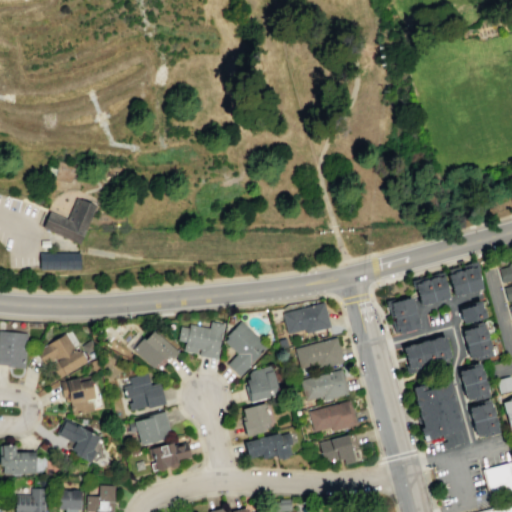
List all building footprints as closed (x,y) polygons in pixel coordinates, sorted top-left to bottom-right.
[(41,227),(78,243),(85,228),(94,205),(74,196),(65,218),(48,211),(41,227)] [(38,269),(79,268),(79,252),(38,253),(38,269)] [(476,261),(464,264),(465,268),(461,269),(461,270),(459,270),(459,269),(458,270),(457,266),(446,269),(447,274),(446,274),(452,296),(469,291),(470,292),(476,290),(476,289),(480,288),(476,270),(478,270),(476,261)] [(497,268),(506,266),(506,264),(509,263),(511,275),(511,279),(501,282),(497,268)] [(409,280),(421,277),(421,280),(426,279),(427,279),(427,278),(428,278),(427,275),(442,271),(444,278),(442,278),(447,297),(418,305),(414,288),(411,289),(409,280)] [(502,287),(511,284),(511,282),(511,298),(506,300),(502,287)] [(383,300),(389,299),(389,302),(410,296),(411,301),(412,300),(414,308),(412,308),(415,316),(415,315),(417,320),(416,320),(418,327),(413,329),(413,328),(402,331),(402,332),(397,334),(397,332),(393,333),(389,321),(392,320),(392,319),(393,319),(392,316),(391,317),(391,315),(388,316),(383,300)] [(471,302),(478,300),(480,308),(482,307),(484,317),(462,324),(458,309),(472,305),(471,302)] [(280,312),(322,301),(328,326),(304,333),(303,328),(285,333),(280,312)] [(176,339),(184,341),(182,350),(195,353),(196,348),(199,348),(197,355),(214,359),(222,323),(209,321),(207,328),(187,324),(186,328),(179,326),(176,339)] [(222,341),(235,353),(225,364),(237,375),(265,346),(239,321),(224,336),(226,337),(222,341)] [(466,325),(481,321),(483,328),(484,328),(487,337),(486,337),(486,338),(487,338),(490,347),(488,348),(491,355),(475,359),(474,357),(468,358),(465,348),(466,348),(464,340),(463,341),(461,335),(462,335),(461,330),(467,328),(466,325)] [(0,330),(25,332),(22,366),(0,364),(0,330)] [(131,349),(152,367),(160,358),(163,360),(167,355),(170,359),(176,352),(151,330),(143,339),(140,337),(131,349)] [(34,350),(41,363),(54,355),(56,360),(49,364),(56,377),(84,361),(77,350),(75,351),(64,333),(34,350)] [(429,339),(443,335),(449,357),(435,361),(429,339)] [(276,339),(284,337),(286,346),(278,348),(276,339)] [(293,348),(335,337),(341,361),(315,368),(315,364),(298,369),(293,348)] [(89,339),(94,348),(85,353),(80,345),(89,339)] [(421,365),(415,343),(429,339),(435,361),(421,365)] [(421,365),(414,366),(415,371),(405,373),(403,365),(406,365),(401,347),(415,343),(421,365)] [(462,366),(478,362),(480,369),(483,378),(482,378),(483,379),(486,388),(485,389),(487,397),(472,401),(470,397),(464,399),(461,388),(462,388),(460,381),(459,381),(458,375),(457,371),(463,369),(462,366)] [(243,385),(247,402),(276,394),(269,365),(248,371),(246,374),(247,378),(244,379),(246,385),(243,385)] [(298,379),(340,368),(346,393),(322,399),(320,395),(303,400),(298,379)] [(121,386),(123,398),(128,396),(130,401),(126,402),(128,410),(145,405),(146,407),(163,403),(158,382),(148,384),(145,372),(127,377),(129,384),(121,386)] [(494,379),(508,375),(510,385),(511,384),(511,389),(498,393),(494,379)] [(410,386),(446,376),(461,429),(459,430),(463,442),(441,448),(439,441),(444,440),(444,438),(442,439),(440,435),(422,440),(418,428),(421,427),(420,422),(418,423),(416,418),(419,417),(410,386)] [(58,381),(76,377),(77,381),(88,379),(92,397),(84,399),(85,402),(90,401),(92,409),(71,414),(68,401),(63,402),(58,381)] [(501,401),(511,397),(511,427),(508,429),(501,401)] [(307,410),(348,399),(354,424),(330,430),(329,426),(312,431),(307,410)] [(472,403),(488,399),(490,406),(493,415),(492,415),(492,417),(493,416),(496,426),(495,426),(497,434),(481,439),(480,435),(474,436),(471,426),(471,425),(469,419),(467,412),(468,412),(467,408),(473,406),(472,403)] [(240,421),(244,436),(263,431),(261,424),(268,422),(263,402),(240,408),(244,420),(240,421)] [(132,421),(138,444),(169,436),(163,411),(149,414),(149,416),(132,421)] [(55,433),(73,442),(69,449),(74,451),(73,454),(88,462),(93,451),(89,449),(97,435),(75,424),(74,426),(62,419),(55,433)] [(242,441),(277,432),(277,434),(287,432),(290,444),(287,445),(289,455),(275,458),(274,454),(261,458),(260,454),(246,458),(242,441)] [(316,442),(345,434),(353,461),(341,464),(339,457),(322,462),(316,442)] [(41,441),(46,445),(43,450),(37,446),(41,441)] [(149,448),(155,470),(177,464),(176,460),(189,457),(184,441),(171,445),(170,442),(149,448)] [(1,472),(33,472),(33,451),(13,451),(13,444),(0,444),(0,465),(1,465),(1,472)] [(480,469),(509,461),(511,472),(511,492),(488,499),(480,469)] [(83,511),(111,511),(113,485),(97,484),(97,495),(84,495),(83,511)] [(12,511),(42,511),(44,488),(29,487),(29,495),(13,494),(12,511)] [(56,508),(57,489),(79,490),(78,509),(56,508)] [(278,499),(289,498),(290,510),(274,511),(274,501),(278,501),(278,499)] [(491,511),(511,511),(511,501),(490,508),(491,511)]
